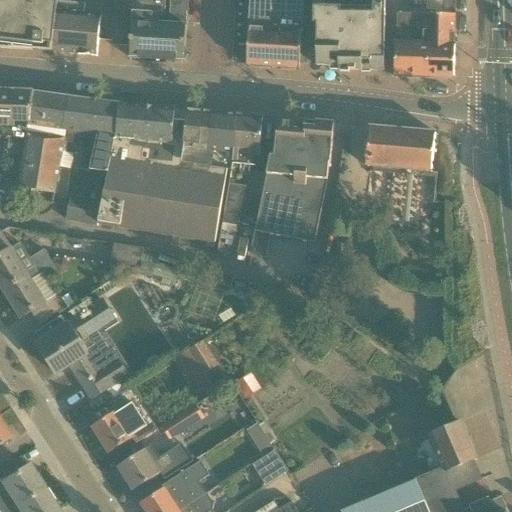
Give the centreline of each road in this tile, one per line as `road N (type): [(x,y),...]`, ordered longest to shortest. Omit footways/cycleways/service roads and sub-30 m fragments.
road 1 (residential): [(511,112),(0,69)]
road 2 (unknown): [(226,256),(0,228)]
road 3 (unclassified): [(102,511),(0,353)]
